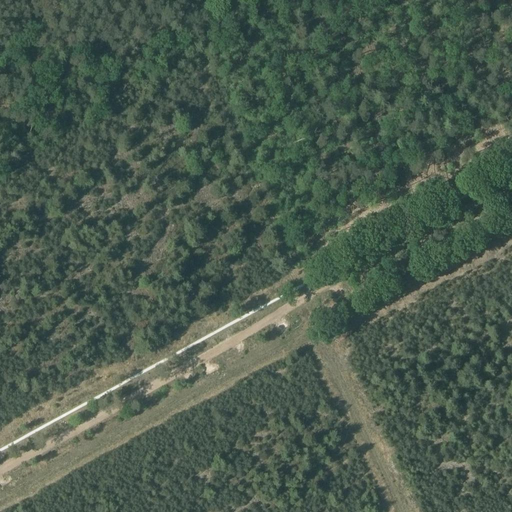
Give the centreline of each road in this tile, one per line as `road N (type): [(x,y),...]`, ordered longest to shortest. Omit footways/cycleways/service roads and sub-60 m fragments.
road 1 (track): [(0,494),(311,325),(206,69),(135,94),(0,169)]
road 2 (track): [(0,471),(511,185)]
road 3 (track): [(402,511),(311,325)]
